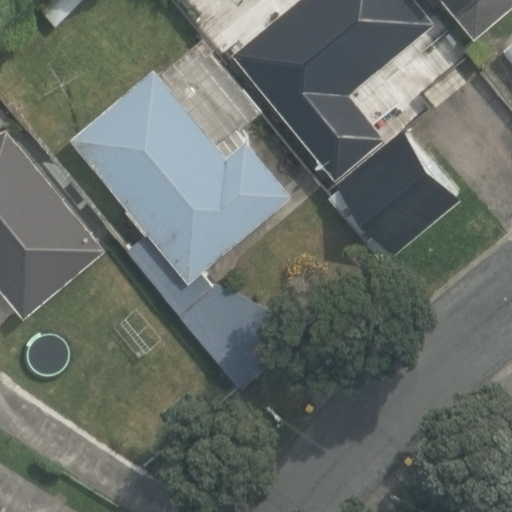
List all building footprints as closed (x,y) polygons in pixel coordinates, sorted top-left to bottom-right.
[(59,23),(82,0),(37,0),(37,1),(59,23)] [(424,0),(298,0),(239,51),(404,244),(466,190),(407,121),(390,135),(352,91),(439,16),(424,0)] [(511,0),(453,0),(482,32),(511,6),(511,0)] [(163,19),(145,34),(166,59),(184,43),(163,19)] [(131,248),(244,387),(309,334),(294,312),(290,314),(222,279),(217,282),(205,270),(297,192),(199,66),(219,49),(208,35),(165,70),(160,64),(76,135),(155,229),(131,248)] [(0,274),(29,310),(109,244),(11,127),(0,131),(0,274)]
